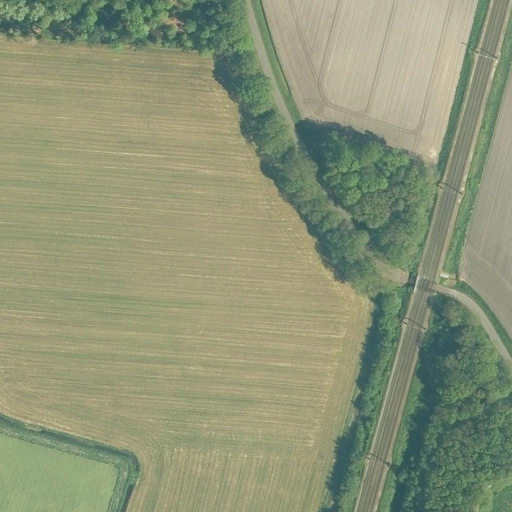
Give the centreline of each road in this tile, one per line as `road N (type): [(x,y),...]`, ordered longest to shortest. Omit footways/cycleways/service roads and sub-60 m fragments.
road 1 (unclassified): [(246,0),(294,136),(380,266)]
road 2 (track): [(0,426),(123,464),(115,511)]
road 3 (unclassified): [(511,366),(468,302),(380,266)]
road 4 (track): [(505,395),(440,433),(414,511)]
